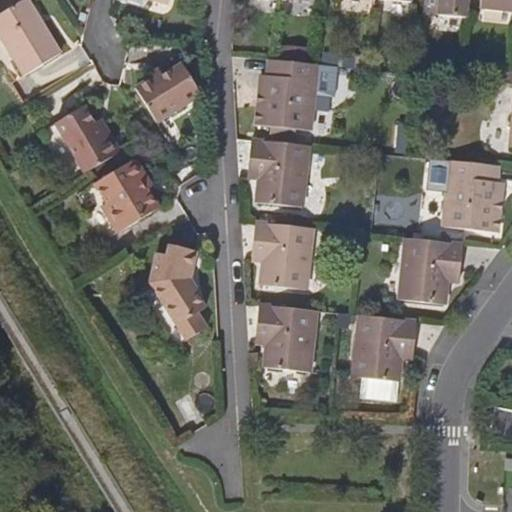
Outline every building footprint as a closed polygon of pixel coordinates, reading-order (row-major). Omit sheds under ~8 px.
[(59,54),(26,0),(22,0),(0,13),(0,38),(24,76),(59,54)] [(435,13),(466,18),(468,0),(424,0),(423,16),(431,17),(435,13)] [(511,0),(478,0),(478,7),(511,10),(511,0)] [(281,59),(312,60),(313,45),(281,44),(281,59)] [(352,55),(351,68),(366,70),(368,57),(352,55)] [(379,58),(368,57),(366,70),(377,71),(379,58)] [(260,89),(258,125),(310,131),(317,65),(274,60),(271,60),(269,78),(262,77),(260,89)] [(157,74),(135,89),(157,122),(201,95),(181,63),(159,76),(157,74)] [(495,70),(493,84),(508,86),(510,71),(495,70)] [(56,122),(88,173),(122,152),(106,128),(101,131),(85,106),(56,122)] [(252,141),(250,169),(261,171),(260,181),(257,205),(303,210),(309,147),(252,141)] [(500,167),(432,160),(429,190),(449,192),(446,228),(500,234),(503,199),(496,198),(498,184),(500,167)] [(140,180),(145,177),(135,161),(98,184),(109,203),(105,206),(122,232),(159,209),(148,191),(140,180)] [(248,179),(260,181),(261,171),(250,169),(248,179)] [(152,188),(145,177),(140,180),(148,191),(152,188)] [(505,185),(498,184),(496,198),(503,199),(505,185)] [(306,291),(313,229),(255,223),(253,251),(263,252),(262,262),(261,286),(306,291)] [(446,306),(448,282),(449,273),(461,274),(464,245),(407,239),(400,301),(446,306)] [(157,253),(150,282),(187,341),(207,329),(198,315),(206,309),(189,282),(196,252),(169,246),(166,255),(157,253)] [(252,262),(262,262),(263,252),(253,251),(252,262)] [(460,284),(461,274),(449,273),(448,282),(460,284)] [(260,305),(258,332),(270,334),(268,345),(267,369),(311,373),(317,311),(260,305)] [(399,382),(401,358),(402,348),(414,350),(417,321),(361,316),(354,378),(399,382)] [(257,343),(268,345),(270,334),(258,332),(257,343)] [(413,360),(414,350),(402,348),(401,358),(413,360)] [(398,382),(363,379),(361,398),(396,401),(398,382)] [(486,443),(511,448),(511,413),(494,409),(486,443)]
